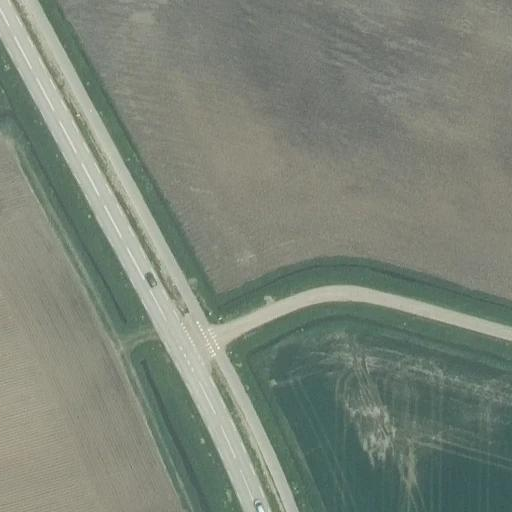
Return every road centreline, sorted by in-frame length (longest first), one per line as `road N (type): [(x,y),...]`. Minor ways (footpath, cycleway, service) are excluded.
road 1 (secondary): [(182,353),(0,10)]
road 2 (unclassified): [(182,353),(295,303),(342,294),(511,336)]
road 3 (secondary): [(256,511),(182,353)]
